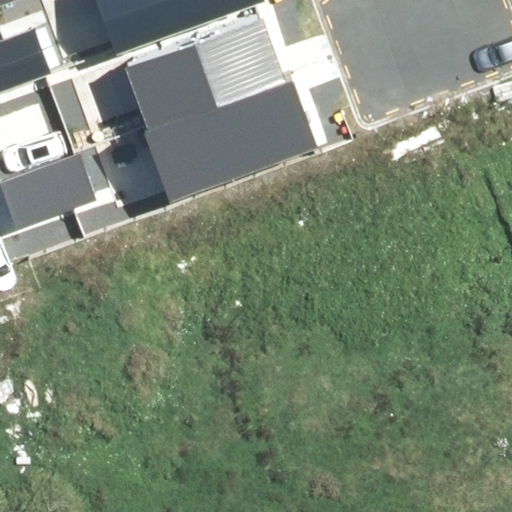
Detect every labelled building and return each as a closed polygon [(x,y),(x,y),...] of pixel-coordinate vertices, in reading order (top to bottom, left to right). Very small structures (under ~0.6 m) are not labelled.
[(100,0),(116,44),(243,0),(100,0)] [(128,56),(149,112),(281,61),(259,5),(128,56)] [(34,20),(0,30),(0,78),(48,62),(34,20)] [(137,116),(165,189),(320,130),(292,57),(281,61),(149,112),(137,116)] [(80,146),(0,172),(14,215),(94,188),(80,146)]
